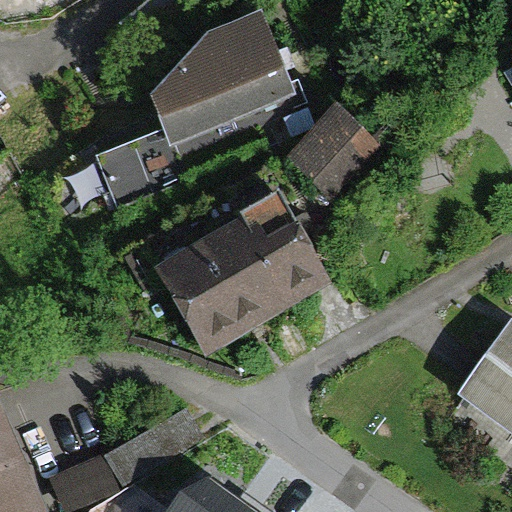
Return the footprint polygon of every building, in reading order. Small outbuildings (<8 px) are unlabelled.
[(259,17),(212,36),(156,95),(174,142),(290,97),(259,17)] [(77,116),(52,83),(0,120),(0,127),(21,156),(77,116)] [(371,147),(339,116),(297,159),(328,190),(371,147)] [(208,347),(325,280),(278,199),(161,265),(208,347)] [(511,319),(455,398),(511,439),(511,319)] [(0,395),(0,511),(45,511),(48,511),(2,395),(0,395)] [(114,448),(60,472),(77,511),(80,511),(132,489),(114,448)] [(255,511),(204,476),(179,511),(255,511)]
